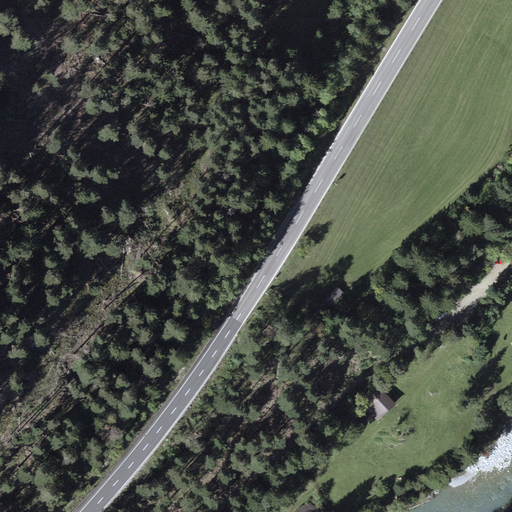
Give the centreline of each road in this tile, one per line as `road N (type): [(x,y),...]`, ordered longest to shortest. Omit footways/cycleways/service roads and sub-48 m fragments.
road 1 (primary): [(430,0),(235,319)]
road 2 (track): [(438,328),(363,378),(210,511)]
road 3 (primary): [(87,511),(235,319)]
